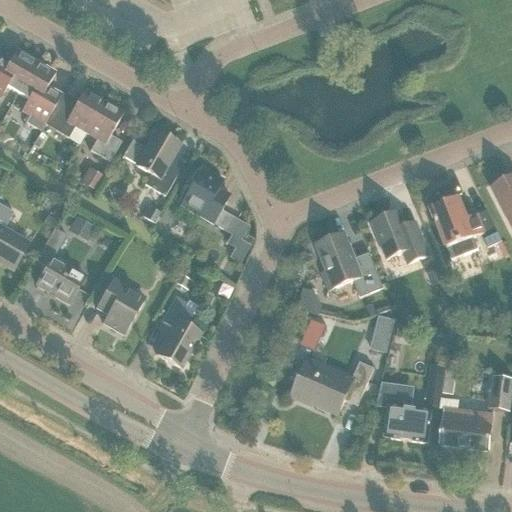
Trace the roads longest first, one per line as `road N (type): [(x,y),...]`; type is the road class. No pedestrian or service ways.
road 1 (tertiary): [(437,511),(289,486),(186,448)]
road 2 (residential): [(275,225),(511,135)]
road 3 (residential): [(186,448),(269,258),(275,225)]
road 4 (residential): [(379,0),(211,65),(187,111)]
road 5 (residential): [(187,111),(0,3)]
road 6 (tertiary): [(153,431),(0,328)]
road 7 (tertiary): [(0,358),(116,424),(153,431)]
road 8 (residential): [(275,225),(240,150),(187,111)]
